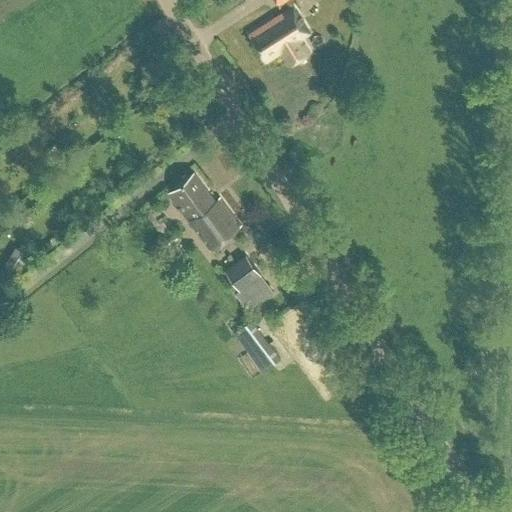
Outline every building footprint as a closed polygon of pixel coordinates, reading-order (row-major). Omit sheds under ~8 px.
[(288,67),(312,51),(303,38),(312,32),(292,2),(247,32),(267,63),(280,54),(288,67)] [(211,198),(192,171),(164,190),(176,207),(177,206),(204,244),(236,221),(217,193),(211,198)] [(173,236),(161,244),(170,256),(181,248),(173,236)] [(15,246),(0,270),(13,278),(28,254),(15,246)] [(240,288),(261,273),(246,253),(225,268),(240,288)] [(262,371),(281,358),(254,318),(235,331),(262,371)]
